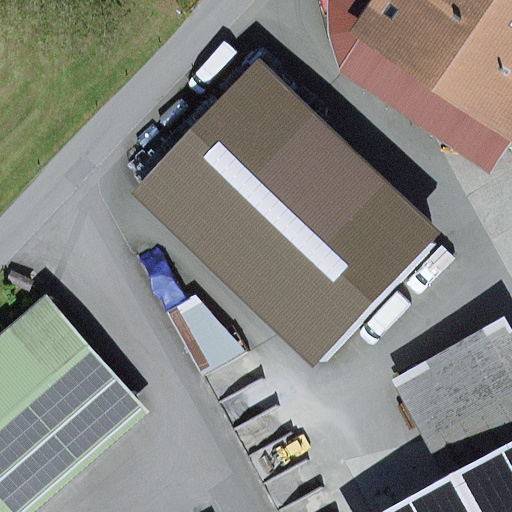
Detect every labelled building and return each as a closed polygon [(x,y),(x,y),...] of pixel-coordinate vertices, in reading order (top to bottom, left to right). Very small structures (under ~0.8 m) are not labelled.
[(511,0),(396,0),(369,41),(511,134),(511,0)] [(273,61),(145,191),(326,368),(454,239),(273,61)] [(56,300),(0,347),(0,511),(43,511),(156,416),(56,300)] [(511,323),(404,384),(454,474),(511,441),(511,323)] [(511,511),(511,453),(403,511),(511,511)]
